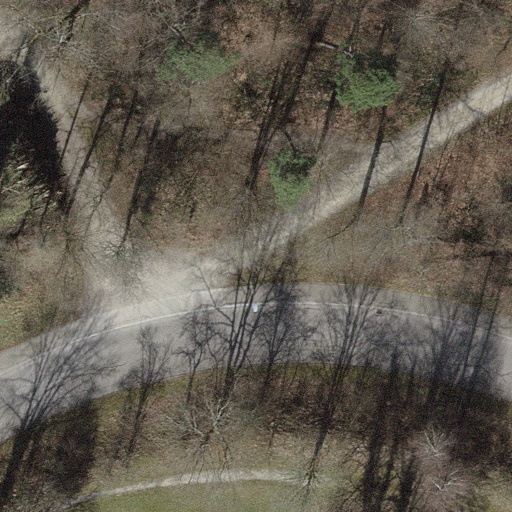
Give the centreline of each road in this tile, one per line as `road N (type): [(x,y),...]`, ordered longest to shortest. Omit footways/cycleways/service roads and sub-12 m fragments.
road 1 (residential): [(511,378),(408,337),(301,327),(224,331),(132,350),(0,406)]
road 2 (track): [(511,100),(340,207),(245,280),(224,331)]
road 3 (track): [(0,33),(71,114),(132,350)]
